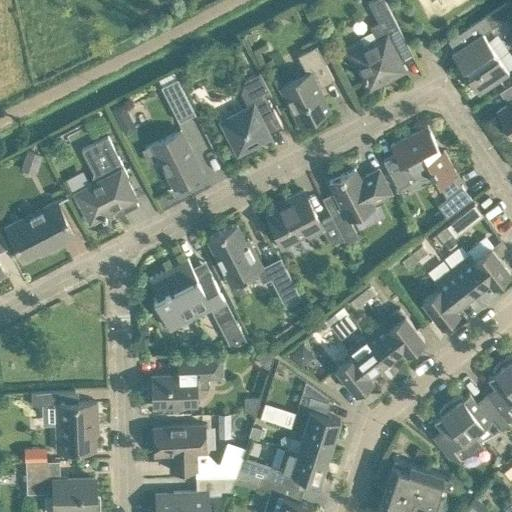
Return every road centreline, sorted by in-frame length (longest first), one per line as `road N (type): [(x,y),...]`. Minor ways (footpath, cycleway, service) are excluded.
road 1 (residential): [(511,191),(440,85),(118,253)]
road 2 (residential): [(345,511),(375,419),(511,312)]
road 3 (unclassified): [(0,118),(233,0)]
road 4 (residential): [(128,511),(118,253)]
road 5 (residential): [(118,253),(0,313)]
